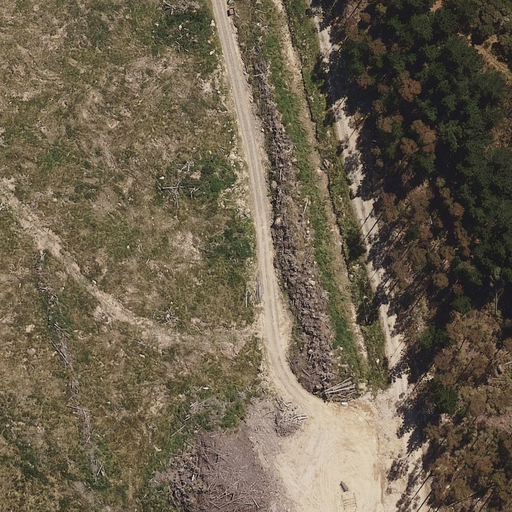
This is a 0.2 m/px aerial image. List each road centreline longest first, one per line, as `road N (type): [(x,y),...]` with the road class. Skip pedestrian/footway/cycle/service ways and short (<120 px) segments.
road 1 (track): [(348,480),(412,469),(322,0)]
road 2 (track): [(274,332),(256,167),(218,0)]
road 3 (track): [(0,196),(117,307),(202,329)]
road 4 (track): [(338,511),(348,480),(337,421),(300,403),(277,372),(274,332)]
